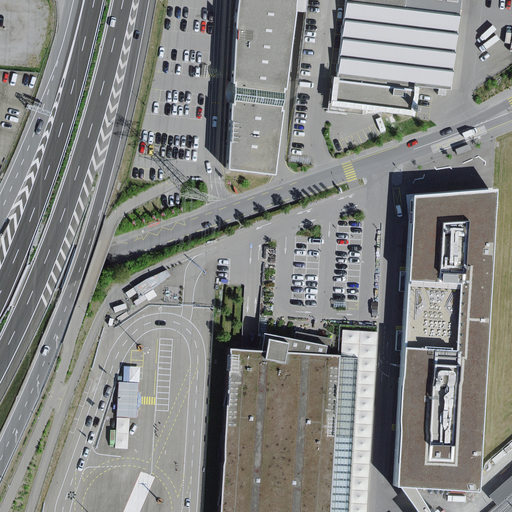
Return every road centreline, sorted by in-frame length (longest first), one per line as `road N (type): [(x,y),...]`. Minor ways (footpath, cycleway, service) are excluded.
road 1 (residential): [(0,294),(511,110)]
road 2 (motorway): [(0,459),(91,229),(120,131),(144,0)]
road 3 (motorway): [(0,364),(80,166),(124,0)]
road 4 (motorway): [(93,0),(55,147),(0,294)]
road 5 (motorway): [(78,0),(58,74),(0,213)]
